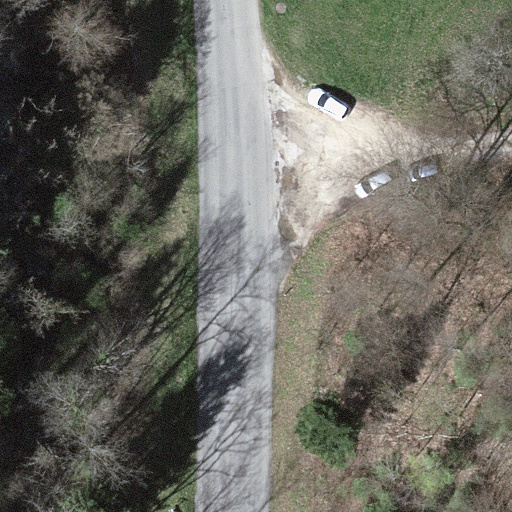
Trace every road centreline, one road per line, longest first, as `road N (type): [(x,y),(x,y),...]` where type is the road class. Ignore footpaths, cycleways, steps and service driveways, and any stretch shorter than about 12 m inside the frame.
road 1 (tertiary): [(226,0),(236,156),(235,511)]
road 2 (track): [(236,156),(511,142)]
